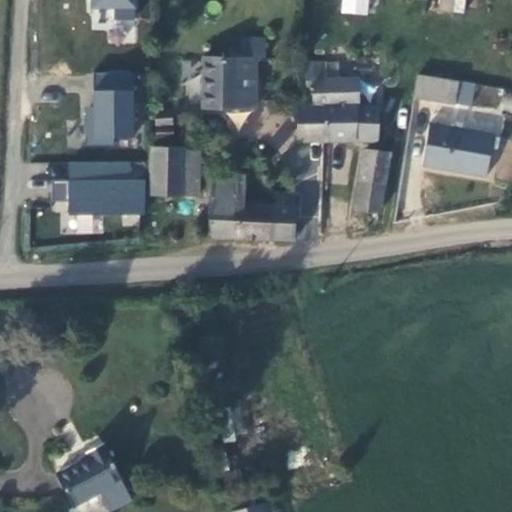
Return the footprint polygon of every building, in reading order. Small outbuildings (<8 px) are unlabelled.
[(87,0),(88,5),(109,5),(109,18),(130,18),(129,0),(87,0)] [(368,16),(368,0),(340,0),(340,13),(368,16)] [(464,14),(465,0),(437,0),(436,10),(464,14)] [(206,108),(258,106),(255,59),(204,59),(206,108)] [(130,71),(90,71),(91,105),(83,105),(83,143),(111,143),(110,136),(130,135),(130,71)] [(418,75),(414,97),(454,103),(457,82),(418,75)] [(379,108),(358,109),(357,81),(316,82),(314,105),(325,105),(329,137),(379,135),(379,108)] [(306,104),(299,105),(300,138),(329,137),(325,105),(314,105),(306,104)] [(171,113),(156,113),(156,139),(172,138),(171,113)] [(493,135),(429,125),(423,164),(487,174),(493,135)] [(199,191),(199,151),(151,150),(151,193),(199,191)] [(389,154),(362,150),(355,209),(382,212),(389,154)] [(130,161),(70,162),(70,180),(52,180),(52,201),(69,200),(69,214),(146,213),(146,179),(131,179),(130,161)] [(213,173),(212,237),(296,238),(298,195),(277,194),(276,206),(248,204),(250,175),(213,173)] [(122,482),(103,442),(86,450),(90,457),(57,473),(73,506),(122,482)] [(234,511),(263,511),(261,502),(234,508),(234,511)]
